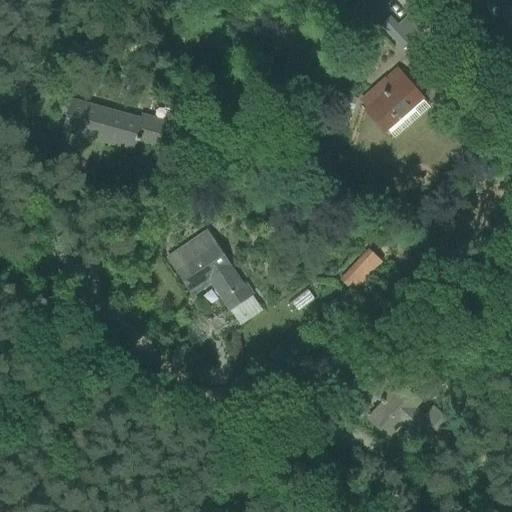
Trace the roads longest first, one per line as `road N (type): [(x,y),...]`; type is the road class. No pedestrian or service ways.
road 1 (track): [(330,511),(0,202)]
road 2 (unclassified): [(85,280),(361,0)]
road 3 (track): [(277,462),(322,439),(358,440),(399,462),(428,511)]
